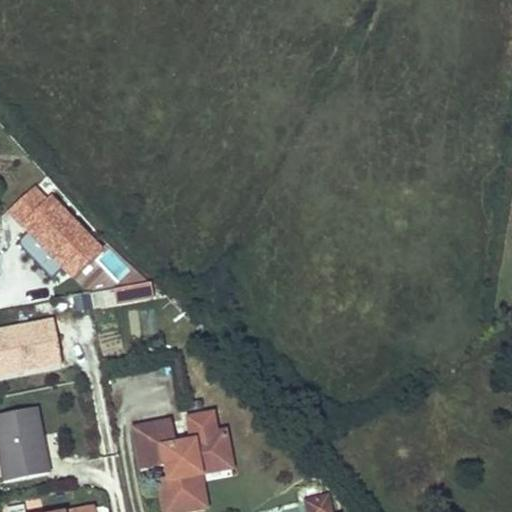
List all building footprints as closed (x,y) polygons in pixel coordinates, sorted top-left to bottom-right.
[(53,199),(49,203),(34,188),(8,214),(74,281),(100,255),(104,251),(53,199)] [(150,288),(116,293),(118,304),(152,298),(150,288)] [(91,294),(93,308),(113,305),(111,291),(91,294)] [(63,299),(65,314),(91,312),(89,296),(63,299)] [(0,376),(61,365),(53,323),(0,333),(0,376)] [(49,475),(36,410),(0,416),(0,462),(4,484),(49,475)] [(195,511),(198,511),(192,474),(231,467),(225,436),(192,442),(193,446),(173,449),(169,425),(132,431),(139,475),(165,470),(168,482),(159,483),(164,511),(195,511)] [(231,467),(192,474),(198,511),(206,510),(201,479),(232,474),(231,467)] [(309,511),(325,511),(323,501),(308,505),(309,511)]
